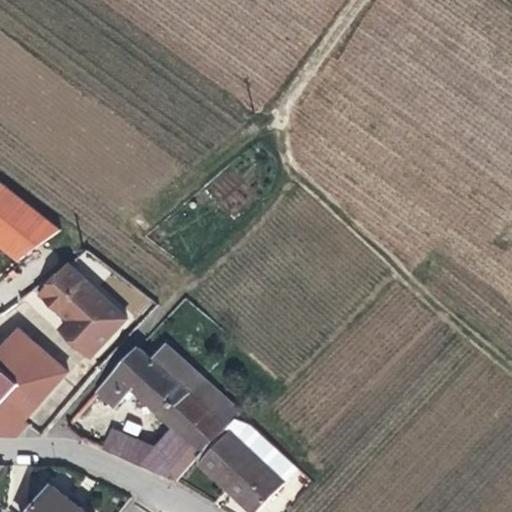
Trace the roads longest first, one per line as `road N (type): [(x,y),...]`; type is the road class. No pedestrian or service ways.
road 1 (track): [(45,450),(60,420),(277,191),(290,164),(282,127),(287,107),(361,0)]
road 2 (track): [(290,164),(511,372)]
road 3 (residential): [(0,450),(79,456),(159,491)]
